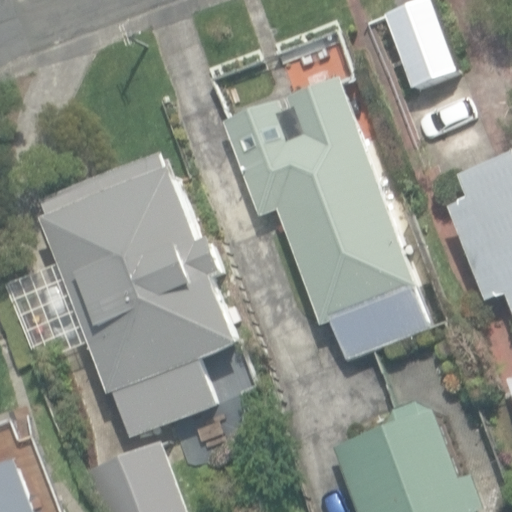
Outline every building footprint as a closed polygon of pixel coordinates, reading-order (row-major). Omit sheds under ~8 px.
[(466,75),(442,3),(392,19),(416,91),(466,75)] [(339,321),(354,361),(436,330),(422,292),(430,289),(351,78),(295,99),(299,110),(293,112),(289,100),(232,121),(268,216),(286,210),(329,325),(339,321)] [(180,175),(174,161),(61,202),(66,217),(52,223),(67,265),(12,285),(41,365),(97,345),(116,397),(122,395),(138,440),(225,408),(208,363),(249,348),(224,279),(235,275),(223,244),(212,248),(185,173),(180,175)] [(511,162),(472,177),(481,202),(460,210),(493,301),(511,294),(511,162)] [(484,511),(492,509),(479,474),(467,478),(443,411),(425,402),(402,410),(393,428),(342,447),(365,511),(484,511)] [(98,468),(113,511),(198,511),(172,441),(98,468)] [(0,511),(48,511),(30,460),(0,470),(0,511)]
